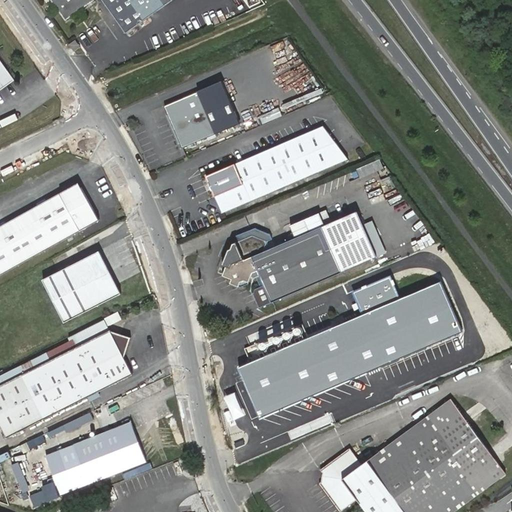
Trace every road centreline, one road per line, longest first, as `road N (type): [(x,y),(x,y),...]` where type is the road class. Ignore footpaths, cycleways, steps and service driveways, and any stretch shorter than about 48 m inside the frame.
road 1 (residential): [(99,111),(165,250),(205,439),(232,511)]
road 2 (unknown): [(228,502),(326,441),(458,386),(484,386),(511,406)]
road 3 (unknown): [(57,417),(189,354),(348,295)]
road 4 (motorway): [(355,0),(511,202)]
road 5 (unknown): [(141,191),(313,115),(331,115),(354,140)]
road 6 (unknown): [(165,250),(360,183)]
road 7 (motorway): [(511,163),(394,0)]
road 8 (unknown): [(213,465),(354,407),(371,395),(376,376)]
road 9 (residential): [(20,0),(99,111)]
